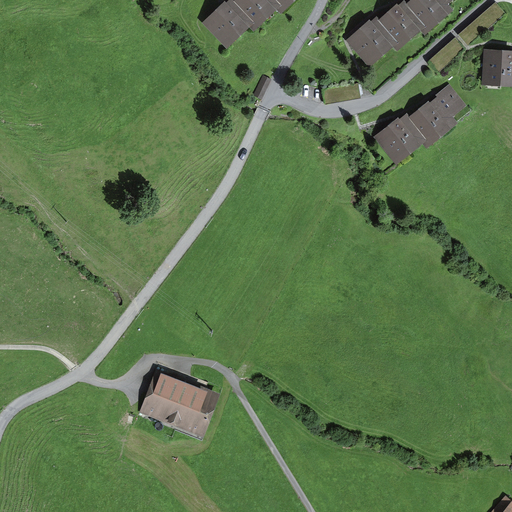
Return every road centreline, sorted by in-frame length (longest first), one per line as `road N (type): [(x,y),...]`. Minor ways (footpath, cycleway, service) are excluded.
road 1 (residential): [(266,99),(212,199),(74,375),(30,390),(0,420)]
road 2 (track): [(511,494),(491,478),(421,475),(309,442),(237,402)]
road 3 (residential): [(266,99),(320,115),(366,104),(482,0)]
